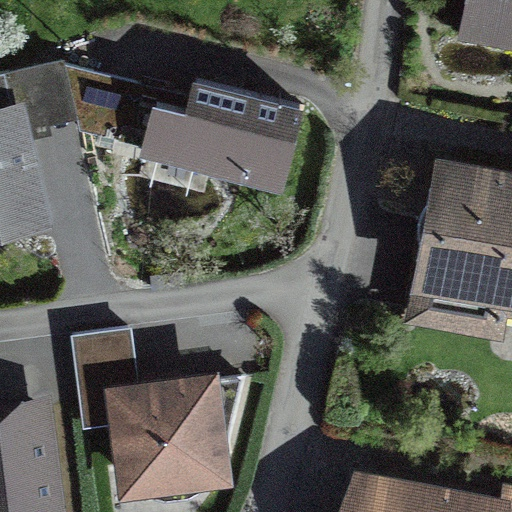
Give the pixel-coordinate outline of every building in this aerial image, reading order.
[(511,0),(467,0),(462,26),(511,35),(511,0)] [(196,77),(189,104),(137,91),(140,80),(65,61),(80,127),(276,176),(288,129),(293,130),(299,103),(196,77)] [(0,222),(38,214),(15,110),(0,113),(0,111),(0,222)] [(511,175),(445,163),(417,310),(493,324),(500,289),(511,291),(511,175)] [(136,387),(128,324),(71,332),(82,413),(120,408),(129,479),(139,478),(156,491),(166,493),(187,491),(196,486),(209,469),(219,468),(241,374),(179,382),(169,374),(154,376),(146,386),(136,387)] [(40,406),(0,411),(0,511),(52,506),(40,406)] [(511,511),(511,489),(503,488),(500,503),(423,485),(422,488),(360,477),(353,511),(511,511)]
